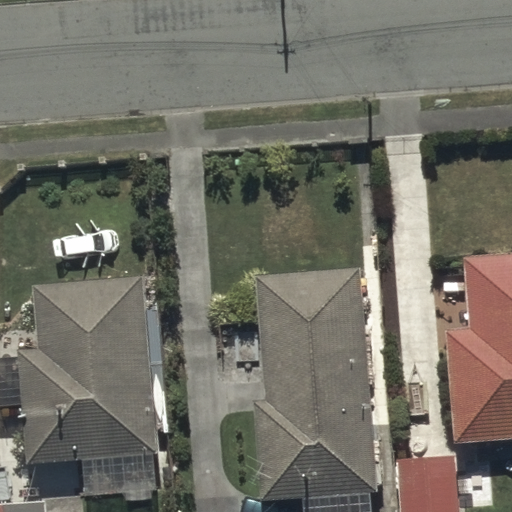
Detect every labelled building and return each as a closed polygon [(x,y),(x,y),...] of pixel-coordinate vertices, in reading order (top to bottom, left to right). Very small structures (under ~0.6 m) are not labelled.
[(459,443),(511,438),(511,255),(467,259),(472,326),(450,328),(459,443)] [(381,492),(362,267),(260,275),(270,399),(257,400),(266,501),(381,492)] [(20,347),(20,356),(0,356),(0,388),(1,408),(24,406),(28,463),(84,459),(86,497),(161,491),(148,274),(34,282),(39,346),(20,347)] [(462,511),(458,453),(398,457),(401,511),(462,511)] [(51,511),(51,503),(0,506),(0,511),(51,511)]
